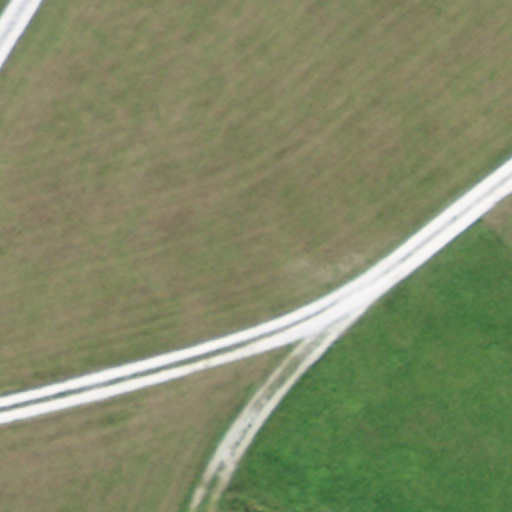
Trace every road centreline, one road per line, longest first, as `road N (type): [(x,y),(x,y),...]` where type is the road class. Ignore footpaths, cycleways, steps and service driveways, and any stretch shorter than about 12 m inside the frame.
road 1 (track): [(0,409),(147,380),(336,310),(511,176)]
road 2 (track): [(206,511),(232,448),(336,310)]
